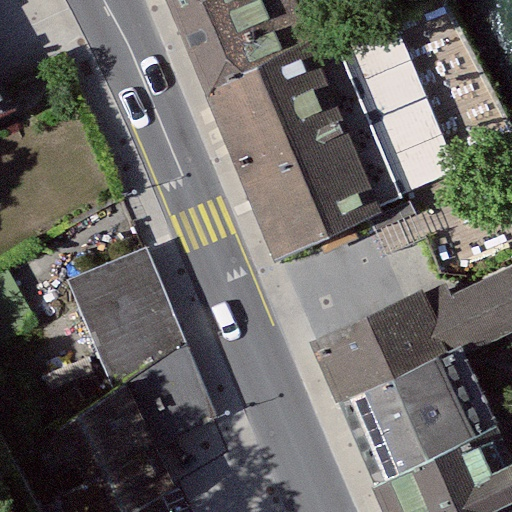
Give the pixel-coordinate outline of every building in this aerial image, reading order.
[(175,0),(213,87),(321,39),(304,0),(175,0)] [(287,252),(407,199),(333,34),(321,39),(213,87),(287,252)] [(0,121),(21,110),(0,70),(0,121)] [(116,387),(183,338),(142,247),(67,278),(116,387)] [(462,343),(466,349),(511,327),(511,263),(456,291),(448,279),(317,339),(344,400),(462,343)] [(7,269),(0,272),(0,342),(35,325),(17,289),(7,269)] [(183,338),(116,387),(62,424),(86,480),(57,495),(65,511),(131,511),(132,511),(176,487),(158,447),(217,414),(183,338)] [(344,400),(377,480),(498,419),(466,349),(462,343),(344,400)] [(511,423),(507,415),(498,419),(377,480),(389,511),(472,511),(511,494),(511,423)] [(511,511),(511,494),(472,511),(511,511)]
